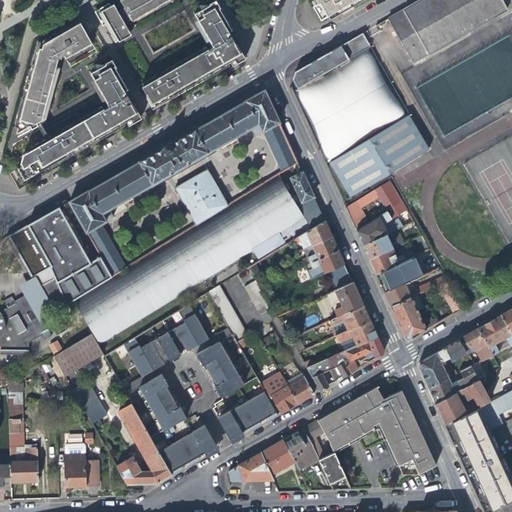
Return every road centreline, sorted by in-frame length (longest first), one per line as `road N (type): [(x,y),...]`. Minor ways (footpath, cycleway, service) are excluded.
road 1 (residential): [(399,357),(268,69)]
road 2 (residential): [(8,220),(268,69)]
road 3 (residential): [(188,507),(463,496)]
road 4 (residential): [(399,357),(232,454),(187,490),(188,507)]
road 5 (residential): [(188,507),(32,511)]
road 6 (residential): [(463,496),(399,357)]
road 7 (residential): [(399,357),(511,291)]
